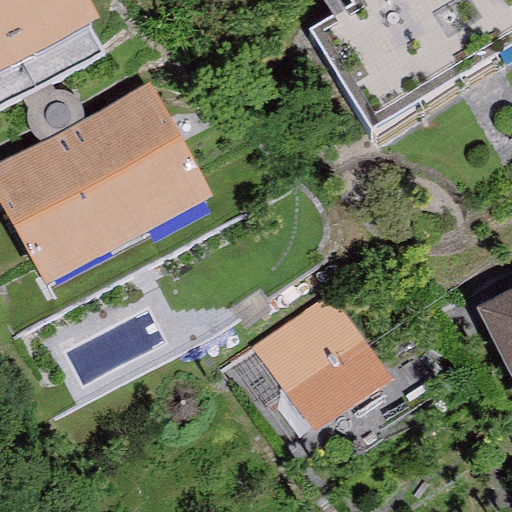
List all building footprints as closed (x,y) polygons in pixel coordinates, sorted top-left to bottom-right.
[(0,0),(0,71),(80,30),(63,0),(0,0)] [(511,0),(386,0),(312,42),(372,149),(420,119),(412,97),(511,43),(511,0)] [(134,98),(0,166),(0,276),(22,319),(201,228),(134,98)] [(337,306),(257,360),(314,443),(394,388),(337,306)] [(511,321),(497,328),(511,359),(511,321)]
